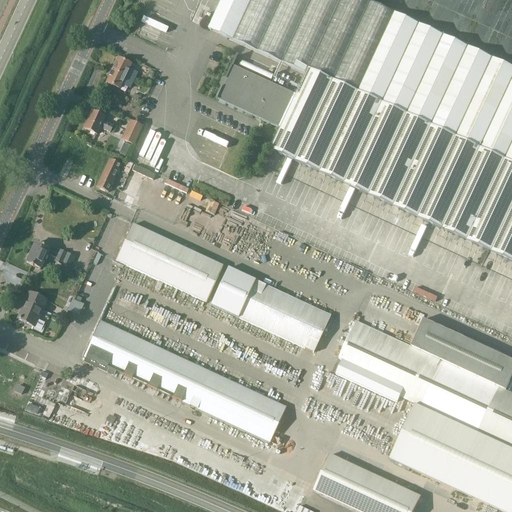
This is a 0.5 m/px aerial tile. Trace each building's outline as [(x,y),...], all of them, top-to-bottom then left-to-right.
[(511,68),(364,0),(223,0),(209,30),(214,33),(307,76),(297,97),(281,130),(271,151),(511,262),(511,68)] [(511,0),(378,0),(511,61),(511,0)] [(117,59),(111,71),(132,81),(136,74),(128,71),(131,65),(117,59)] [(281,130),(297,97),(234,67),(218,101),(219,102),(219,101),(281,130)] [(132,81),(111,71),(105,84),(119,90),(121,85),(129,89),(132,81)] [(96,136),(99,129),(109,134),(113,126),(102,122),(104,119),(92,113),(84,131),(96,136)] [(122,141),(133,146),(142,128),(131,123),(122,141)] [(109,161),(97,188),(108,193),(120,166),(109,161)] [(223,268),(132,226),(115,263),(206,305),(223,268)] [(40,270),(47,255),(56,260),(54,263),(69,269),(74,258),(60,252),(58,256),(56,255),(49,251),(44,249),(44,248),(42,247),(42,248),(35,245),(26,264),(31,266),(31,267),(33,268),(33,267),(40,270)] [(227,269),(210,306),(238,319),(255,283),(255,281),(227,269)] [(255,283),(238,319),(314,354),(331,318),(255,283)] [(46,302),(29,294),(25,304),(26,305),(19,321),(34,328),(46,302)] [(69,310),(80,314),(84,303),(73,299),(69,310)] [(39,319),(36,327),(42,330),(45,322),(39,319)] [(511,361),(424,321),(411,349),(506,393),(511,379),(511,361)] [(286,409),(100,323),(84,358),(87,359),(85,364),(114,377),(115,373),(270,444),(286,409)] [(511,511),(511,395),(506,393),(411,349),(356,323),(339,361),(342,362),(335,376),(397,405),(400,399),(415,406),(389,461),(501,511),(511,511)] [(414,511),(421,498),(331,457),(314,493),(355,511),(414,511)]
